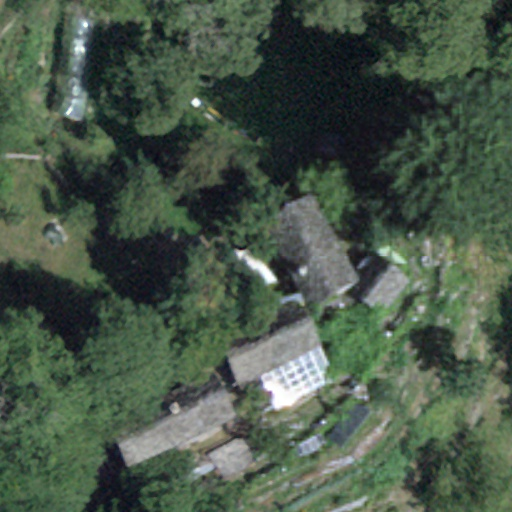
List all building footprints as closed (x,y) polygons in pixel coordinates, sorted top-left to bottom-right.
[(317,199),(266,226),(308,307),(362,280),(317,199)] [(400,283),(372,265),(362,280),(353,294),(381,312),(400,283)] [(297,294),(215,330),(241,387),(263,377),(320,352),(323,351),(297,294)] [(334,384),(320,352),(263,377),(278,409),(334,384)] [(218,391),(114,442),(129,473),(233,422),(218,391)]
